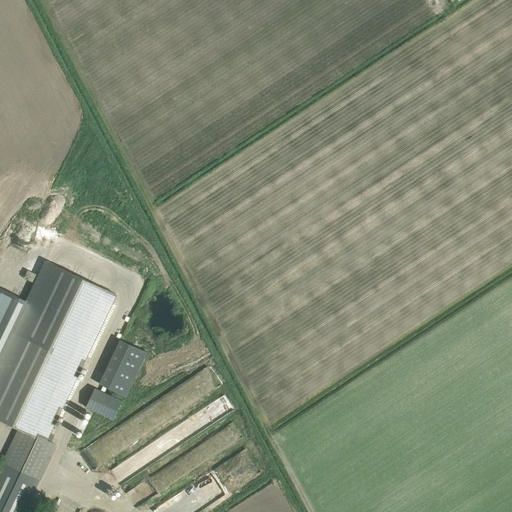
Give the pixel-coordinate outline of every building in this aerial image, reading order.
[(0,358),(0,418),(20,427),(0,468),(0,511),(24,511),(56,445),(46,440),(116,293),(47,260),(28,299),(14,328),(0,358)] [(1,286),(0,289),(0,358),(14,328),(28,299),(1,286)] [(126,396),(147,351),(120,338),(99,383),(126,396)] [(210,388),(220,384),(212,366),(203,370),(210,388)] [(97,387),(87,407),(115,420),(125,400),(97,387)]
